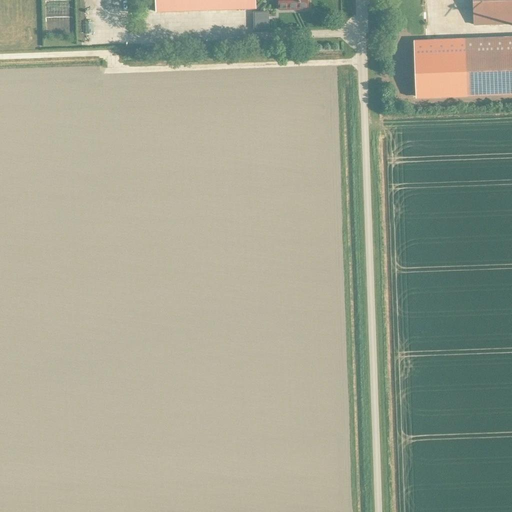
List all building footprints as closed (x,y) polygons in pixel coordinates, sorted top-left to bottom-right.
[(254,0),(154,0),(155,13),(255,9),(254,0)] [(277,0),(278,10),(306,9),(306,0),(277,0)] [(511,0),(472,0),(473,26),(511,24),(511,0)] [(253,13),(253,29),(267,29),(267,13),(253,13)] [(511,38),(463,40),(465,96),(511,93),(511,38)]
